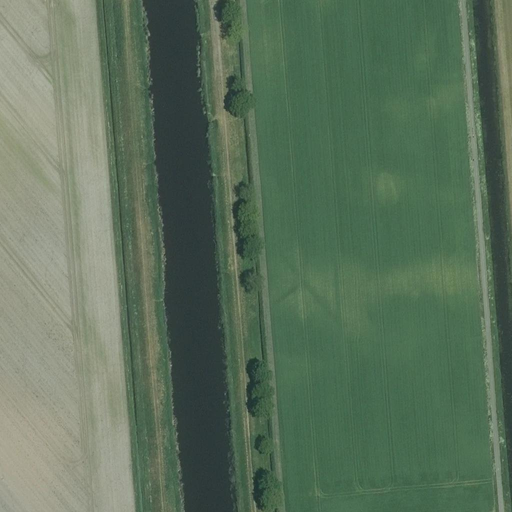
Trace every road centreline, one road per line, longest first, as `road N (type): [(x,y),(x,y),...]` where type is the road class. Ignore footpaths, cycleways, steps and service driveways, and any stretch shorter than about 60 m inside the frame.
road 1 (track): [(252,511),(210,0)]
road 2 (unclassified): [(500,511),(462,0)]
